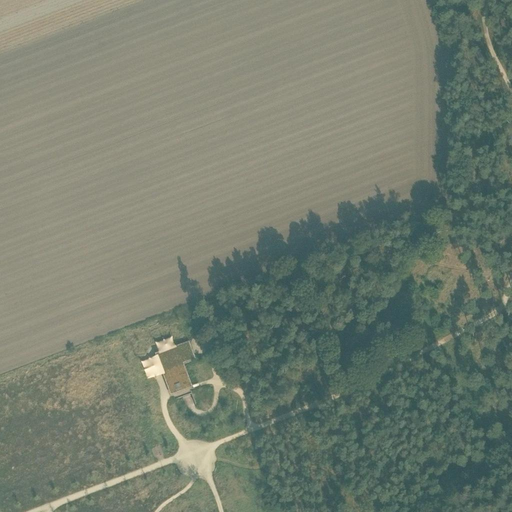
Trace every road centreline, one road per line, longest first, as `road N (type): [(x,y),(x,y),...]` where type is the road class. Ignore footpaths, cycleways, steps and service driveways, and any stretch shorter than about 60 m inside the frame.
road 1 (track): [(511,308),(349,389),(196,450),(220,511)]
road 2 (track): [(511,269),(479,273),(396,257),(296,307),(263,346),(210,366),(212,379)]
road 3 (track): [(511,406),(353,474),(200,459)]
road 4 (track): [(33,511),(196,450)]
road 5 (track): [(252,429),(241,392),(215,384),(213,406),(200,414),(185,396)]
